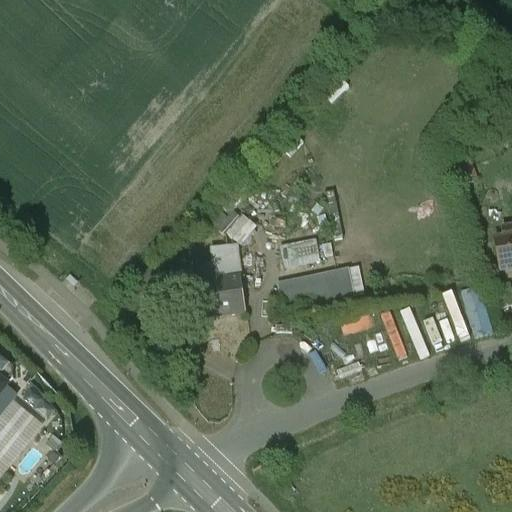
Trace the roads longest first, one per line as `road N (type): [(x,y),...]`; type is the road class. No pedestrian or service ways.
road 1 (unclassified): [(179,467),(321,409),(511,348)]
road 2 (secondary): [(179,467),(0,287)]
